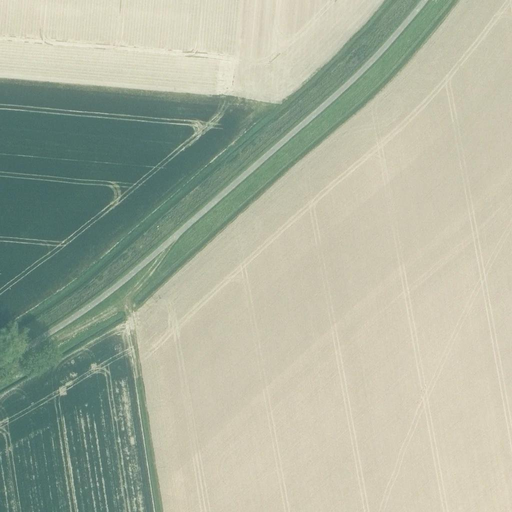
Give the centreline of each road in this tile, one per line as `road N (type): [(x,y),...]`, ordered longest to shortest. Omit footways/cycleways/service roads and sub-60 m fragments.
road 1 (unclassified): [(0,364),(107,295),(371,75),(439,0)]
road 2 (track): [(128,313),(157,511)]
road 3 (track): [(32,346),(128,313),(127,297),(166,245)]
